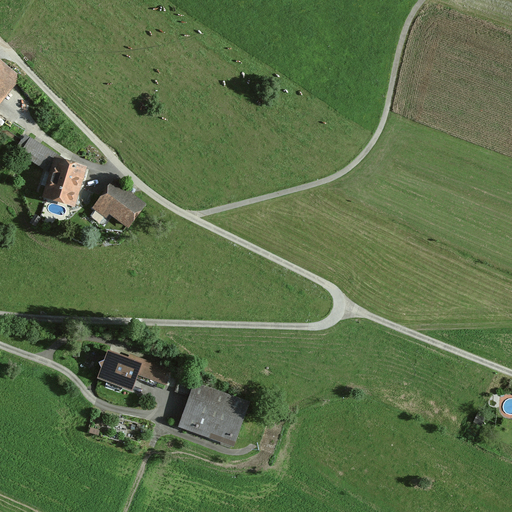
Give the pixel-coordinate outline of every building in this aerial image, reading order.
[(0,103),(19,79),(0,63),(0,103)] [(89,166),(60,158),(26,135),(18,149),(55,175),(49,198),(78,206),(89,166)] [(149,205),(117,181),(96,209),(111,220),(115,214),(133,227),(149,205)] [(147,366),(115,355),(106,381),(138,392),(144,374),(168,383),(173,369),(149,361),(147,366)] [(254,403),(200,385),(185,428),(239,446),(254,403)]
